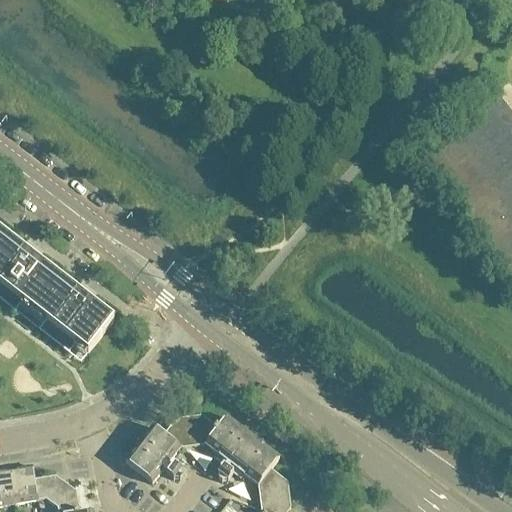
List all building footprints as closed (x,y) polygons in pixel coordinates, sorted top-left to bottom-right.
[(511,228),(511,229),(511,231),(511,245),(502,249),(511,278),(511,228)] [(0,286),(34,312),(58,281),(58,280),(5,240),(6,239),(5,238),(4,239),(0,243),(0,286)] [(87,356),(113,322),(112,322),(59,281),(60,281),(58,280),(58,281),(34,312),(32,313),(34,314),(34,313),(87,354),(86,355),(87,356)] [(279,461),(261,447),(237,428),(226,420),(218,430),(201,417),(176,421),(163,437),(152,429),(124,465),(152,486),(162,473),(174,482),(179,483),(183,477),(180,472),(169,464),(179,450),(205,447),(219,458),(218,459),(225,465),(219,473),(217,481),(222,485),(229,480),(233,475),(228,472),(230,469),(243,479),(244,478),(257,488),(260,511),(288,511),(290,510),(290,503),(287,484),(271,471),(279,461)] [(37,502),(34,481),(32,468),(10,472),(15,506),(37,502)] [(0,508),(15,506),(10,472),(0,473),(0,508)] [(78,511),(76,493),(55,478),(34,481),(37,502),(45,501),(57,509),(57,511),(78,511)]
